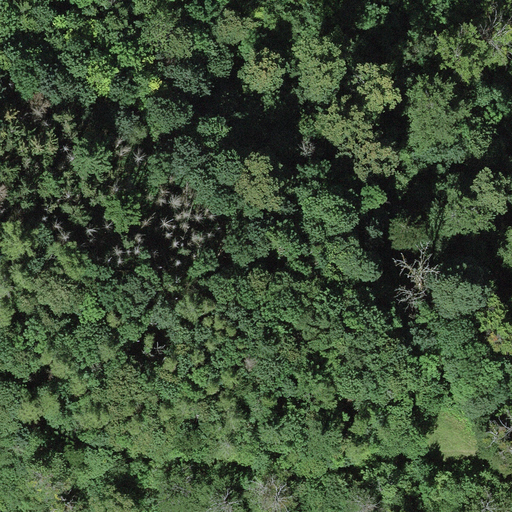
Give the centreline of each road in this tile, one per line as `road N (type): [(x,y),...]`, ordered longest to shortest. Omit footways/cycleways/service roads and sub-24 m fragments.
road 1 (track): [(397,448),(413,428),(422,382),(413,360),(372,318),(214,198),(0,61)]
road 2 (track): [(0,417),(315,471),(397,448)]
